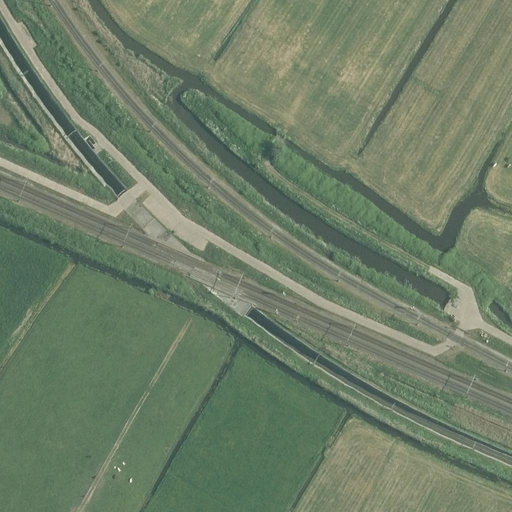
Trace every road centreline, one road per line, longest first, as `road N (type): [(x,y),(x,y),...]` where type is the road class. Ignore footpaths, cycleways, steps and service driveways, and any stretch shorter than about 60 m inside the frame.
road 1 (track): [(444,277),(273,171),(281,134)]
road 2 (track): [(189,321),(78,511)]
